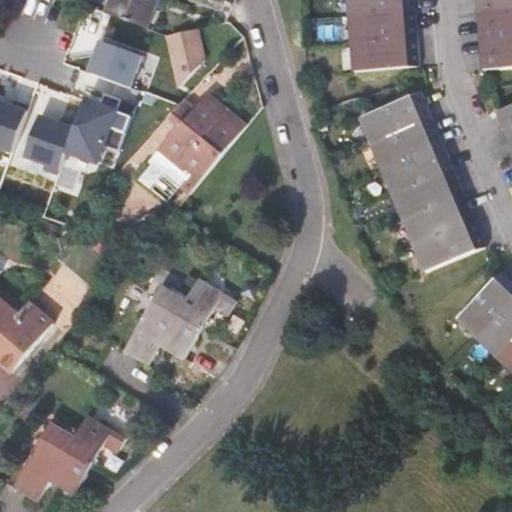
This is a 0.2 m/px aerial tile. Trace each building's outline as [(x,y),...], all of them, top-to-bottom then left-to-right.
[(111,0),(107,14),(147,29),(157,0),(111,0)] [(347,0),(349,17),(415,12),(414,0),(347,0)] [(511,0),(477,0),(479,14),(511,11),(511,0)] [(511,11),(479,14),(482,42),(511,39),(511,11)] [(349,17),(352,44),(418,38),(415,12),(349,17)] [(194,30),(165,36),(176,91),(202,64),(194,30)] [(418,38),(352,44),(354,71),(420,65),(418,38)] [(511,66),(511,39),(482,42),(484,69),(511,66)] [(143,59),(102,44),(91,75),(132,90),(143,59)] [(361,118),(371,145),(432,119),(421,93),(361,118)] [(246,127),(206,94),(192,110),(178,126),(148,162),(189,195),(246,127)] [(137,107),(106,95),(102,107),(87,102),(77,126),(63,120),(61,125),(41,117),(26,159),(46,166),(45,171),(59,176),(68,153),(99,165),(106,147),(121,152),(137,107)] [(178,126),(192,110),(183,101),(169,117),(178,126)] [(0,149),(14,155),(31,108),(16,102),(14,108),(0,102),(0,149)] [(507,137),(511,135),(511,104),(497,111),(507,137)] [(443,144),(432,119),(371,145),(382,170),(443,144)] [(382,170),(392,195),(453,170),(443,144),(382,170)] [(463,195),(453,170),(392,195),(403,220),(463,195)] [(403,220),(414,246),(474,221),(463,195),(403,220)] [(474,221),(414,246),(424,272),(485,247),(474,221)] [(511,279),(504,272),(459,319),(479,338),(511,303),(511,279)] [(199,278),(185,303),(163,341),(174,347),(170,354),(184,362),(217,306),(230,314),(238,300),(199,278)] [(163,341),(185,303),(159,289),(126,347),(151,362),(163,341)] [(31,302),(22,312),(0,292),(0,357),(12,369),(53,321),(31,302)] [(511,303),(479,338),(499,358),(511,344),(511,303)] [(511,344),(499,358),(511,370),(511,344)] [(54,477),(78,492),(107,440),(120,447),(128,434),(91,412),(79,433),(54,477)] [(79,433),(54,418),(18,482),(43,497),(54,477),(79,433)]
